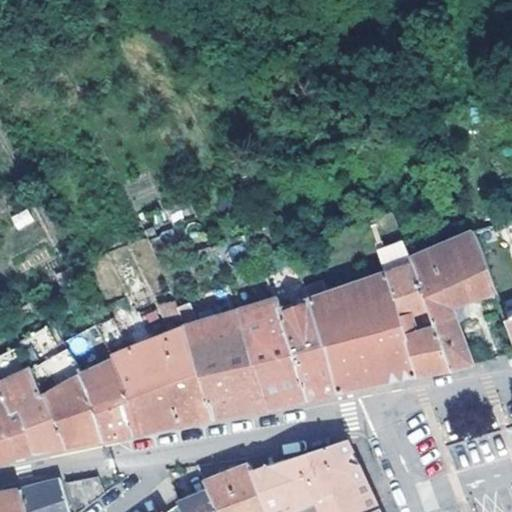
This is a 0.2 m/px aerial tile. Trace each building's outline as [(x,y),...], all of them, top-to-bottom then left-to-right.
[(511,172),(511,145),(500,149),(507,174),(511,172)] [(482,232),(502,293),(506,306),(511,304),(511,220),(501,223),(481,228),(482,232)] [(458,308),(502,293),(482,232),(418,253),(420,259),(434,305),(439,322),(454,372),(476,367),(458,308)] [(217,250),(224,248),(221,241),(215,243),(217,250)] [(394,270),(405,314),(416,310),(434,305),(420,259),(394,270)] [(266,280),(260,266),(243,273),(249,287),(266,280)] [(308,281),(304,268),(296,270),(298,276),(301,284),(308,281)] [(298,276),(296,270),(290,272),(292,279),(298,276)] [(359,392),(421,378),(405,314),(394,270),(309,305),(343,395),(359,392)] [(310,403),(280,315),(276,305),(238,318),(273,412),(289,408),(310,403)] [(343,395),(309,305),(280,315),(310,403),(329,398),(343,395)] [(434,305),(416,310),(421,326),(439,322),(434,305)] [(273,412),(238,318),(200,330),(192,309),(179,313),(188,335),(216,420),(217,423),(244,418),(273,412)] [(405,314),(421,378),(422,380),(440,377),(454,374),(454,372),(439,322),(421,326),(416,310),(405,314)] [(216,420),(188,335),(156,345),(185,427),(199,424),(216,420)] [(23,352),(35,373),(46,369),(34,342),(21,347),(23,352)] [(185,427),(156,345),(117,364),(143,435),(159,432),(174,429),(185,427)] [(143,435),(117,364),(92,376),(123,438),(132,437),(143,435)] [(35,373),(40,387),(52,382),(46,369),(35,373)] [(38,455),(39,456),(55,452),(71,449),(46,398),(40,387),(35,373),(1,390),(14,418),(19,416),(38,455)] [(123,438),(92,376),(81,381),(105,442),(111,441),(123,438)] [(105,442),(81,381),(57,392),(46,398),(71,449),(82,447),(105,442)] [(52,382),(40,387),(46,398),(57,392),(52,382)] [(19,416),(14,418),(1,390),(0,390),(0,462),(16,459),(38,455),(19,416)] [(291,511),(296,511),(320,501),(325,511),(381,511),(359,460),(351,443),(320,453),(275,469),(257,475),(270,506),(286,500),(291,511)] [(273,511),(270,506),(257,475),(253,467),(244,471),(223,478),(209,484),(213,494),(220,511),(273,511)] [(84,511),(94,505),(89,481),(70,486),(76,511),(84,511)] [(25,492),(31,511),(72,511),(64,485),(63,482),(40,488),(25,492)] [(31,511),(25,492),(0,497),(0,511),(31,511)] [(220,511),(213,494),(194,502),(181,507),(183,511),(220,511)]
